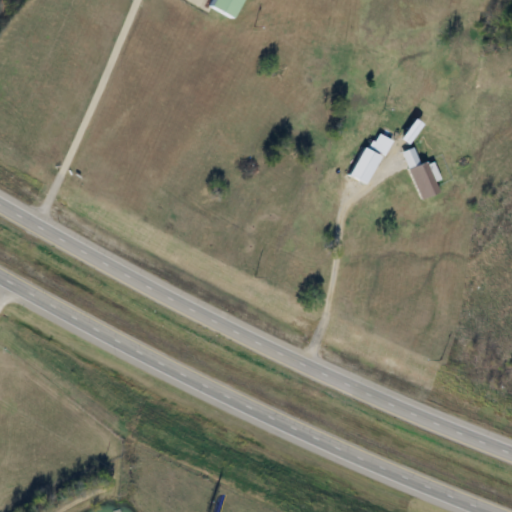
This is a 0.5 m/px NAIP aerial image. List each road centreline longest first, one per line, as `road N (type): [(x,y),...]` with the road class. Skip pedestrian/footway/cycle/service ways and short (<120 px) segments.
road 1 (trunk): [(511,451),(262,342),(0,197)]
road 2 (trunk): [(0,271),(233,399),(490,511)]
